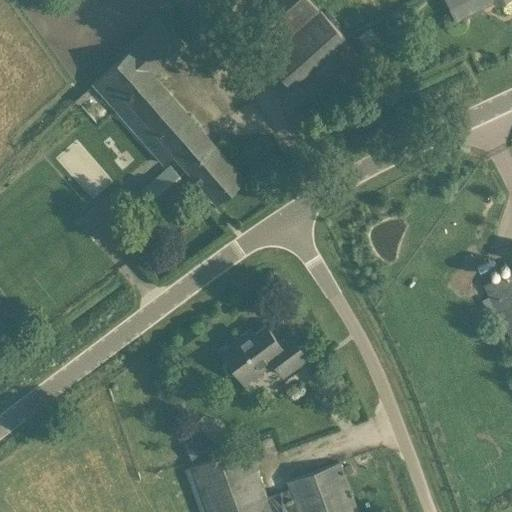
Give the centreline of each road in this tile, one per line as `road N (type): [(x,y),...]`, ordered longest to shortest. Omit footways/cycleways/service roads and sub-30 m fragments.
road 1 (unclassified): [(0,425),(281,214)]
road 2 (unclassified): [(430,511),(365,335),(281,214)]
road 3 (unclassified): [(281,214),(511,96)]
